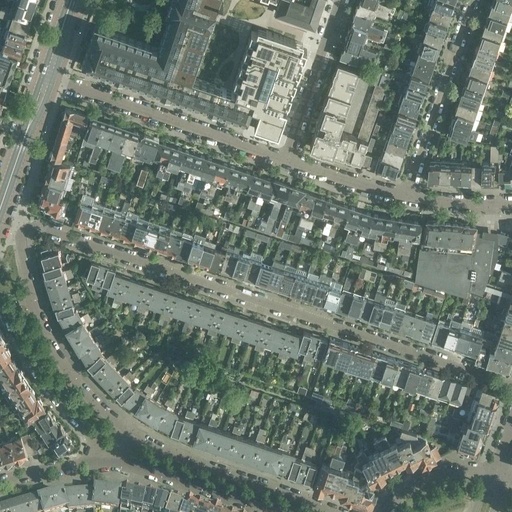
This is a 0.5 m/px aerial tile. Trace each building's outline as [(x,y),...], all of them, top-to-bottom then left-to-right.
[(2,4),(1,9),(2,10),(14,14),(30,20),(32,15),(33,14),(33,13),(33,12),(33,11),(34,6),(18,1),(16,0),(12,0),(10,7),(2,4)] [(95,26),(82,64),(246,120),(247,118),(254,99),(243,95),(234,92),(192,78),(210,25),(211,25),(217,10),(216,10),(218,2),(222,4),(223,1),(220,0),(170,0),(166,12),(170,14),(158,48),(95,26)] [(220,6),(197,75),(260,97),(251,122),(253,123),(262,126),(268,128),(278,131),(285,110),(288,103),(291,95),(293,88),(296,80),(298,73),(301,65),(303,59),(306,50),(313,28),(270,13),(274,0),(223,0),(225,0),(223,7),(220,6)] [(278,0),(275,10),(315,23),(322,0),(278,0)] [(359,0),(360,1),(390,11),(393,12),(395,6),(392,5),(378,0),(359,0)] [(428,0),(427,5),(433,7),(451,14),(452,11),(452,9),(454,2),(448,0),(428,0)] [(511,0),(494,0),(493,3),(493,4),(511,10),(511,0)] [(356,6),(356,9),(356,10),(356,12),(372,18),(375,11),(388,16),(391,17),(393,12),(390,11),(360,1),(358,5),(356,6)] [(490,13),(507,20),(509,20),(511,10),(493,4),(492,4),(491,7),(491,8),(490,13)] [(433,7),(429,18),(446,24),(447,22),(449,21),(450,18),(449,16),(450,15),(451,14),(433,7)] [(0,16),(7,19),(5,25),(6,26),(9,27),(10,27),(10,28),(26,33),(27,33),(26,32),(27,28),(28,27),(29,26),(29,24),(30,20),(14,14),(2,10),(1,9),(0,9),(0,16)] [(404,9),(404,10),(402,15),(400,20),(400,21),(405,22),(408,11),(404,9)] [(354,17),(352,23),(382,34),(385,35),(388,28),(384,27),(371,23),(372,18),(356,12),(354,13),(353,16),(354,17)] [(486,23),(504,30),(505,30),(509,20),(507,20),(490,13),(488,14),(487,16),(488,18),(486,23)] [(429,18),(425,28),(427,29),(444,35),(445,32),(444,31),(446,24),(429,18)] [(349,29),(348,31),(349,33),(348,34),(365,40),(367,34),(380,39),(384,40),(385,35),(382,34),(352,23),(350,28),(349,29)] [(483,33),(500,39),(502,40),(505,30),(504,30),(486,23),(485,24),(484,26),(485,28),(483,33)] [(5,25),(1,38),(2,38),(24,46),(28,33),(27,33),(26,33),(10,28),(10,27),(9,27),(6,26),(5,25)] [(415,33),(413,37),(423,40),(439,46),(440,43),(441,43),(443,39),(442,38),(442,36),(444,36),(444,35),(427,29),(424,36),(415,33)] [(479,41),(479,43),(497,49),(499,49),(502,40),(500,39),(483,33),(481,34),(480,36),(481,38),(480,42),(479,41)] [(346,40),(344,46),(378,57),(380,51),(377,50),(363,45),(365,40),(348,34),(348,35),(346,36),(345,38),(346,40)] [(0,37),(0,42),(4,44),(1,51),(18,57),(17,57),(19,58),(24,46),(2,38),(1,38),(0,37)] [(413,37),(412,41),(421,44),(419,51),(437,57),(437,54),(437,53),(439,46),(423,40),(413,37)] [(383,47),(390,49),(391,45),(393,42),(389,40),(387,44),(385,43),(383,47)] [(477,47),(475,52),(494,59),(495,59),(499,49),(497,49),(479,43),(478,43),(477,46),(477,47)] [(341,56),(340,57),(357,63),(359,57),(372,61),(376,63),(378,57),(344,46),(343,51),(341,51),(340,54),(341,56)] [(0,64),(13,68),(14,68),(14,66),(15,63),(17,63),(18,59),(17,58),(17,57),(18,57),(1,51),(0,50),(0,64)] [(417,58),(415,62),(432,68),(432,65),(434,64),(435,61),(434,60),(435,58),(436,58),(437,57),(419,51),(417,58)] [(473,60),(472,61),(473,62),(473,63),(490,69),(492,69),(495,59),(494,59),(475,52),(474,55),(473,56),(473,59),(473,60)] [(406,59),(405,62),(414,66),(412,72),(428,78),(432,68),(415,62),(406,59)] [(329,90),(317,126),(310,145),(333,152),(333,153),(338,155),(338,154),(346,157),(346,158),(356,161),(356,160),(360,162),(368,140),(358,137),(350,134),(342,131),(342,133),(338,132),(360,70),(338,63),(335,71),(333,76),(334,76),(332,81),(331,81),(329,90)] [(470,70),(469,73),(487,79),(488,79),(492,69),(490,69),(473,63),(472,65),(470,66),(469,69),(470,70)] [(0,78),(9,81),(10,78),(11,75),(13,75),(14,71),(12,70),(13,68),(0,64),(0,78)] [(372,73),(382,76),(383,74),(384,71),(373,68),(372,73)] [(406,71),(403,81),(408,83),(425,88),(428,78),(412,72),(406,71)] [(375,80),(380,81),(382,76),(372,73),(370,78),(375,80)] [(467,80),(466,82),(484,89),(485,89),(488,79),(487,79),(469,73),(468,75),(467,76),(466,79),(467,80)] [(385,87),(389,76),(383,74),(379,85),(385,87)] [(0,89),(5,91),(6,87),(7,87),(9,86),(10,84),(9,82),(9,81),(0,78),(0,89)] [(375,85),(375,86),(385,90),(386,87),(379,85),(380,81),(375,80),(374,84),(375,85)] [(401,81),(399,90),(404,93),(405,93),(405,94),(421,99),(421,98),(423,97),(424,95),(423,93),(425,88),(408,83),(403,81),(403,82),(401,81)] [(463,90),(462,92),(480,98),(482,99),(485,89),(484,89),(466,82),(465,85),(463,86),(463,88),(463,90)] [(375,86),(373,91),(383,94),(384,93),(385,90),(375,86)] [(373,91),(372,96),(382,99),(383,94),(373,91)] [(460,100),(459,102),(477,108),(478,109),(480,103),(482,99),(480,98),(462,92),(462,95),(460,96),(459,98),(460,100)] [(398,109),(416,115),(419,105),(421,104),(422,101),(421,99),(405,94),(405,93),(404,93),(398,109)] [(372,96),(370,100),(380,104),(382,99),(372,96)] [(370,100),(368,105),(379,109),(380,104),(370,100)] [(456,105),(456,108),(456,109),(456,110),(457,110),(456,112),(474,118),(475,118),(478,109),(477,108),(459,102),(458,105),(456,105)] [(368,105),(367,111),(377,114),(379,109),(368,105)] [(62,118),(73,121),(80,123),(79,125),(83,126),(85,127),(89,115),(66,107),(62,118)] [(395,115),(393,118),(395,119),(404,122),(412,125),(414,121),(415,120),(416,117),(415,116),(416,115),(398,109),(397,108),(395,115)] [(367,111),(365,116),(375,119),(377,114),(367,111)] [(452,119),(451,121),(453,121),(452,122),(472,129),(475,118),(474,118),(456,112),(455,113),(454,113),(454,114),(452,115),(452,118),(452,119)] [(94,147),(103,119),(98,118),(97,116),(94,115),(93,116),(91,115),(90,119),(89,121),(88,120),(86,127),(84,134),(84,135),(82,143),(94,147)] [(493,125),(499,127),(502,117),(498,115),(496,115),(493,125)] [(365,116),(363,121),(373,124),(375,119),(365,116)] [(62,118),(56,137),(67,141),(70,134),(71,130),(73,121),(62,118)] [(393,118),(390,128),(392,129),(409,135),(409,134),(411,133),(412,130),(411,129),(412,125),(404,122),(395,119),(393,118)] [(103,119),(94,147),(89,160),(96,162),(102,143),(108,145),(109,143),(115,124),(114,123),(114,122),(110,121),(109,122),(103,119)] [(363,121),(361,127),(371,130),(373,124),(363,121)] [(450,127),(449,132),(467,138),(476,141),(476,140),(479,131),(472,129),(452,122),(452,123),(450,123),(450,126),(450,127)] [(115,124),(109,143),(108,145),(114,147),(107,166),(114,169),(121,147),(127,128),(122,126),(121,124),(118,123),(117,124),(115,124)] [(489,134),(491,135),(496,136),(499,127),(493,125),(492,124),(489,134)] [(361,127),(359,132),(369,135),(371,130),(361,127)] [(127,128),(121,147),(114,169),(120,171),(126,151),(132,153),(133,151),(139,132),(138,132),(138,130),(134,129),(133,130),(127,128)] [(390,128),(387,138),(388,139),(406,145),(406,144),(407,143),(408,140),(408,139),(409,135),(392,129),(390,128)] [(152,159),(158,143),(159,139),(139,132),(133,151),(133,153),(148,158),(152,159)] [(359,132),(358,137),(368,140),(369,135),(359,132)] [(440,134),(437,144),(442,144),(447,136),(440,134)] [(50,157),(53,158),(61,161),(65,148),(67,143),(67,141),(56,137),(50,157)] [(387,138),(383,148),(385,149),(402,155),(404,150),(405,150),(406,147),(405,145),(406,145),(388,139),(387,138)] [(159,143),(154,158),(155,158),(161,160),(156,172),(162,174),(167,157),(171,145),(167,144),(166,142),(163,141),(162,142),(160,142),(160,143),(159,143)] [(482,162),(481,182),(482,183),(485,184),(487,182),(494,183),(494,168),(495,162),(495,160),(499,160),(499,145),(491,144),(490,162),(482,162)] [(167,157),(162,174),(168,176),(172,164),(177,166),(179,161),(183,149),(182,149),(181,147),(179,147),(178,147),(171,145),(167,157)] [(383,148),(380,157),(381,157),(382,158),(385,159),(398,164),(398,163),(399,164),(399,163),(401,163),(402,159),(401,158),(402,155),(385,149),(383,148)] [(179,161),(177,166),(183,168),(179,180),(185,182),(191,165),(195,153),(189,152),(189,150),(186,149),(185,150),(183,149),(179,161)] [(183,187),(183,189),(188,191),(189,189),(191,184),(195,172),(200,174),(202,169),(206,157),(205,157),(204,155),(202,154),(200,155),(195,153),(191,165),(185,182),(183,187)] [(366,153),(362,163),(369,165),(372,155),(366,153)] [(201,187),(199,194),(205,196),(206,195),(207,190),(213,173),(217,161),(212,159),(212,158),(209,157),(208,158),(206,157),(202,169),(200,174),(205,175),(201,187)] [(375,168),(375,169),(382,172),(382,171),(383,170),(395,174),(398,166),(398,167),(399,165),(399,164),(398,163),(398,164),(385,159),(382,158),(381,157),(380,157),(379,157),(376,167),(375,168)] [(49,169),(49,170),(66,176),(71,178),(75,165),(72,164),(69,164),(66,163),(61,161),(53,158),(51,163),(49,164),(48,167),(49,169)] [(507,171),(498,171),(499,182),(511,182),(511,158),(511,160),(510,166),(511,166),(511,175),(510,176),(507,177),(507,171)] [(426,174),(426,181),(432,181),(433,182),(437,183),(438,181),(439,181),(440,162),(440,160),(430,159),(430,161),(429,166),(427,166),(427,170),(427,174),(426,174)] [(440,162),(439,181),(440,183),(443,183),(445,182),(449,182),(450,162),(450,160),(440,160),(440,162)] [(450,162),(449,182),(453,182),(454,184),(457,184),(459,183),(460,183),(461,163),(461,161),(450,160),(450,162)] [(207,190),(206,195),(211,196),(213,191),(214,192),(218,180),(223,182),(225,177),(229,165),(228,165),(227,163),(225,162),(223,163),(217,161),(213,173),(207,190)] [(461,163),(460,183),(470,183),(471,163),(471,162),(461,161),(461,163)] [(471,163),(470,183),(474,183),(475,185),(478,185),(479,184),(481,184),(481,182),(482,162),(471,162),(471,163)] [(225,177),(223,182),(229,183),(225,196),(230,197),(236,181),(240,169),(235,167),(235,166),(232,165),(231,166),(229,165),(225,177)] [(145,179),(148,171),(141,169),(139,177),(145,179)] [(236,181),(230,197),(231,198),(237,200),(241,187),(246,189),(247,185),(251,173),(250,171),(247,170),(246,171),(240,169),(236,181)] [(45,180),(45,182),(67,189),(70,190),(73,179),(71,178),(66,176),(49,170),(47,175),(45,176),(45,179),(45,180)] [(247,185),(246,189),(252,191),(248,203),(250,204),(251,204),(253,205),(259,189),(263,177),(258,175),(257,173),(255,173),(253,173),(251,173),(247,185)] [(259,189),(253,205),(259,208),(264,195),(269,197),(270,193),(274,181),(263,177),(259,189)] [(261,219),(258,229),(270,233),(276,215),(282,197),(285,198),(289,185),(274,180),(274,181),(270,193),(269,197),(274,199),(270,213),(267,221),(261,219)] [(42,187),(41,191),(42,192),(41,193),(45,194),(47,194),(62,199),(64,192),(66,193),(67,189),(45,182),(43,186),(42,187)] [(151,194),(155,195),(159,183),(155,182),(151,194)] [(281,217),(275,234),(288,238),(289,232),(284,231),(292,205),(298,207),(300,203),(304,191),(304,190),(292,186),(289,185),(285,198),(288,199),(281,217)] [(289,232),(288,238),(298,241),(299,241),(301,235),(302,231),(305,223),(311,207),(315,195),(304,191),(300,203),(298,207),(303,209),(299,221),(295,235),(289,232)] [(75,219),(74,220),(75,220),(76,220),(76,221),(77,222),(78,223),(79,223),(80,223),(81,222),(83,223),(86,224),(87,220),(89,213),(91,206),(92,204),(93,202),(94,199),(94,198),(94,197),(90,195),(89,195),(88,194),(83,193),(82,196),(81,198),(79,206),(76,214),(76,215),(75,219)] [(43,197),(42,200),(43,201),(42,202),(47,204),(46,208),(53,209),(52,212),(54,213),(53,215),(55,216),(62,218),(64,214),(63,213),(65,208),(67,201),(63,200),(64,200),(62,199),(47,194),(45,194),(44,197),(43,197)] [(311,207),(305,223),(306,223),(311,225),(315,213),(321,215),(322,211),(326,199),(325,199),(324,197),(322,196),(321,197),(315,195),(311,207)] [(322,211),(321,215),(326,217),(322,229),(328,231),(334,215),(338,203),(332,201),(332,199),(329,199),(328,199),(326,199),(322,211)] [(115,209),(108,231),(109,232),(110,233),(113,234),(115,233),(119,235),(127,210),(130,202),(124,200),(121,211),(115,209)] [(203,203),(197,201),(194,208),(200,210),(203,203)] [(87,220),(86,224),(87,224),(88,226),(91,227),(92,226),(97,227),(102,210),(104,205),(93,202),(92,204),(91,206),(89,213),(87,220)] [(334,215),(328,231),(333,233),(334,233),(338,221),(344,223),(345,219),(349,207),(348,206),(347,205),(345,204),(343,205),(338,203),(334,215)] [(102,210),(97,227),(98,228),(99,230),(102,230),(104,230),(108,231),(115,209),(104,205),(102,210)] [(345,219),(344,223),(349,225),(345,237),(346,238),(344,242),(349,244),(351,239),(357,223),(361,211),(355,209),(355,207),(352,206),(351,207),(349,207),(345,219)] [(212,213),(223,217),(225,211),(214,207),(213,210),(212,213)] [(127,210),(119,235),(121,235),(122,237),(124,238),(126,237),(130,239),(136,221),(137,217),(138,214),(127,210)] [(351,239),(349,244),(354,246),(355,241),(357,241),(359,234),(366,237),(368,231),(369,227),(372,215),(371,214),(370,213),(368,212),(367,213),(361,211),(357,223),(351,239)] [(369,227),(368,231),(375,233),(373,245),(372,251),(379,252),(384,217),(378,216),(377,214),(375,214),(374,215),(372,215),(369,227)] [(136,221),(130,239),(132,239),(133,241),(136,242),(137,241),(142,243),(148,225),(149,221),(137,217),(136,221)] [(384,217),(379,252),(383,252),(384,247),(386,247),(388,235),(393,236),(396,219),(395,218),(394,217),(391,217),(390,218),(384,217)] [(396,219),(393,236),(399,237),(397,249),(398,249),(397,255),(403,256),(404,250),(408,221),(403,220),(402,218),(399,218),(398,219),(396,219)] [(424,227),(423,238),(425,238),(424,240),(424,242),(436,243),(451,244),(473,246),(474,245),(474,243),(475,243),(476,238),(477,232),(476,232),(476,226),(476,225),(454,223),(439,221),(428,220),(428,221),(426,221),(425,227),(424,227)] [(148,225),(142,243),(147,244),(147,245),(152,247),(152,246),(153,246),(159,229),(160,224),(149,221),(148,225)] [(403,256),(402,259),(408,259),(409,251),(411,239),(418,240),(421,223),(419,222),(418,221),(415,221),(414,222),(408,221),(404,250),(403,256)] [(159,229),(153,246),(154,247),(154,248),(159,250),(160,248),(164,250),(170,232),(171,228),(160,224),(159,229)] [(170,232),(164,250),(169,251),(170,253),(173,254),(175,253),(176,254),(177,248),(182,236),(183,232),(171,228),(170,232)] [(257,233),(258,232),(251,230),(246,228),(245,234),(249,235),(256,237),(257,233)] [(204,244),(198,261),(199,261),(199,262),(204,264),(204,263),(209,265),(215,247),(220,231),(216,230),(215,236),(214,235),(211,246),(204,244)] [(421,240),(415,281),(448,291),(464,296),(466,296),(469,290),(473,292),(482,294),(487,282),(490,270),(493,271),(494,267),(496,262),(498,256),(498,252),(498,244),(498,238),(495,238),(496,231),(487,230),(486,230),(485,237),(485,239),(476,238),(475,243),(474,243),(474,245),(473,246),(451,244),(436,243),(424,242),(424,240),(421,240)] [(301,235),(299,241),(311,245),(312,239),(305,237),(306,232),(302,231),(301,235)] [(177,248),(176,254),(178,256),(180,256),(183,256),(187,257),(193,240),(194,235),(183,232),(182,236),(177,248)] [(193,240),(187,257),(188,258),(188,259),(193,260),(193,259),(198,261),(204,244),(206,239),(206,237),(195,233),(194,235),(193,240)] [(498,233),(498,238),(498,244),(506,247),(509,237),(498,233)] [(215,247),(209,265),(210,265),(211,266),(214,267),(216,267),(220,268),(226,251),(226,250),(229,241),(226,240),(224,245),(222,244),(221,249),(215,247)] [(303,247),(292,243),(290,248),(302,252),(303,247)] [(347,250),(345,255),(351,257),(355,246),(354,246),(349,244),(347,250)] [(51,246),(41,250),(43,255),(41,256),(45,267),(62,261),(60,256),(61,256),(59,251),(53,252),(51,246)] [(226,251),(220,268),(232,272),(238,253),(240,248),(235,246),(235,249),(227,246),(226,250),(226,251)] [(249,257),(243,276),(255,280),(261,261),(263,255),(251,251),(250,254),(249,257)] [(238,253),(232,272),(243,276),(249,257),(250,254),(244,252),(243,255),(238,253)] [(87,267),(84,275),(87,276),(86,277),(93,280),(93,281),(91,287),(90,288),(95,290),(95,288),(104,264),(92,260),(89,268),(87,267)] [(272,265),(266,283),(277,287),(285,265),(285,264),(274,260),(273,262),(272,265)] [(389,265),(388,269),(400,273),(401,268),(395,266),(395,261),(390,260),(389,264),(389,265)] [(45,268),(43,268),(46,279),(65,273),(72,271),(71,268),(70,266),(63,268),(62,269),(60,263),(62,263),(62,261),(45,267),(45,268)] [(261,261),(255,280),(266,283),(272,265),(261,261)] [(95,288),(95,290),(99,291),(102,283),(103,283),(108,285),(110,285),(114,273),(116,268),(104,264),(95,288)] [(285,265),(277,287),(289,291),(295,272),(297,267),(285,264),(285,265)] [(306,276),(300,295),(312,299),(318,280),(320,275),(313,273),(315,266),(310,264),(308,271),(306,276)] [(295,272),(289,291),(300,295),(306,276),(308,271),(297,267),(295,272)] [(369,279),(372,270),(361,267),(358,276),(369,279)] [(493,271),(492,274),(499,276),(501,269),(500,269),(494,267),(493,271)] [(401,268),(400,273),(412,277),(412,272),(406,270),(401,268)] [(377,272),(372,270),(369,279),(374,281),(377,272)] [(511,273),(502,270),(499,279),(511,283),(510,290),(511,290),(511,273)] [(65,273),(46,279),(50,291),(69,285),(66,278),(73,276),(72,271),(65,273)] [(318,280),(312,299),(323,303),(329,284),(330,281),(331,278),(332,275),(321,272),(320,275),(318,280)] [(108,285),(106,291),(115,294),(112,301),(111,304),(115,306),(116,302),(119,295),(125,277),(114,273),(110,285),(108,285)] [(403,278),(393,275),(391,280),(402,283),(403,278)] [(342,289),(336,307),(341,309),(342,310),(345,311),(346,310),(347,311),(353,291),(348,289),(352,278),(347,276),(343,288),(342,289)] [(119,295),(116,302),(117,303),(120,304),(123,297),(131,299),(137,281),(125,277),(119,295)] [(329,284),(323,303),(334,307),(335,307),(341,288),(343,281),(331,278),(330,281),(329,284)] [(137,281),(131,299),(138,302),(143,303),(149,285),(137,281)] [(423,286),(413,283),(411,289),(421,293),(422,291),(423,286)] [(69,285),(50,291),(54,302),(72,296),(69,285)] [(149,285),(143,303),(146,304),(154,307),(161,289),(149,285)] [(432,295),(434,290),(423,286),(422,291),(432,295)] [(161,289),(154,307),(162,310),(159,317),(158,322),(162,324),(162,322),(163,318),(166,311),(172,293),(161,289)] [(364,294),(357,314),(362,316),(362,317),(365,318),(366,317),(367,318),(374,298),(368,296),(370,291),(365,289),(364,294)] [(444,293),(434,290),(432,295),(439,297),(437,301),(441,303),(443,298),(444,293)] [(364,294),(353,291),(347,311),(348,311),(348,313),(351,314),(353,313),(357,314),(364,294)] [(162,322),(162,324),(166,325),(166,323),(170,312),(171,313),(178,315),(184,297),(172,293),(166,311),(163,318),(162,322)] [(501,294),(498,303),(505,305),(508,306),(511,307),(511,295),(511,298),(501,294)] [(72,296),(54,302),(58,316),(59,315),(75,310),(74,309),(73,304),(74,303),(72,296)] [(184,297),(178,315),(189,319),(196,301),(184,297)] [(374,298),(367,318),(368,318),(369,319),(372,320),(373,319),(378,321),(384,301),(374,298)] [(384,301),(378,321),(379,321),(379,323),(382,324),(383,323),(388,324),(395,305),(396,301),(385,298),(384,301)] [(196,301),(189,319),(201,323),(208,304),(196,301)] [(208,304),(201,323),(213,327),(219,308),(208,304)] [(395,305),(388,324),(393,326),(393,327),(396,328),(397,327),(398,328),(405,308),(395,305)] [(498,311),(497,315),(505,318),(511,320),(511,307),(508,306),(505,305),(502,312),(498,311)] [(75,310),(59,315),(67,328),(83,318),(77,308),(74,309),(75,310)] [(219,308),(213,327),(225,331),(231,312),(219,308)] [(415,311),(405,308),(398,328),(399,328),(400,330),(403,331),(406,330),(408,331),(415,311)] [(426,315),(415,311),(408,331),(413,333),(414,334),(417,335),(418,334),(419,335),(426,315)] [(426,315),(419,335),(420,335),(420,336),(424,337),(425,336),(430,338),(431,334),(436,320),(438,314),(427,311),(426,315)] [(231,312),(225,331),(236,334),(243,316),(238,314),(231,312)] [(489,313),(486,324),(497,328),(501,329),(511,332),(511,320),(505,318),(497,315),(489,313)] [(243,316),(236,334),(249,339),(255,320),(243,316)] [(67,328),(66,328),(73,340),(90,329),(86,323),(84,320),(83,318),(67,328)] [(438,320),(432,338),(432,339),(434,340),(436,341),(438,341),(442,342),(448,323),(449,321),(439,318),(438,320)] [(255,320),(249,339),(260,342),(266,324),(255,320)] [(448,323),(442,342),(443,342),(445,344),(447,345),(449,344),(453,346),(459,327),(460,325),(449,321),(448,323)] [(459,327),(453,346),(465,350),(471,330),(468,329),(469,325),(461,323),(460,325),(459,327)] [(260,344),(258,350),(262,351),(265,344),(272,346),(278,328),(266,324),(260,342),(261,343),(260,344)] [(471,330),(465,350),(476,353),(479,347),(480,342),(482,336),(483,334),(484,330),(472,326),(471,330)] [(278,328),(272,346),(284,350),(290,332),(278,328)] [(483,334),(482,336),(493,339),(497,340),(511,345),(511,332),(501,329),(497,328),(495,334),(484,330),(483,334)] [(90,329),(73,340),(81,352),(97,342),(96,341),(103,337),(101,333),(94,337),(90,329)] [(302,336),(298,348),(300,348),(305,350),(304,351),(305,352),(302,363),(306,365),(310,353),(316,335),(304,331),(302,336)] [(284,351),(282,358),(286,359),(288,352),(297,355),(300,348),(298,348),(302,336),(290,332),(284,350),(284,351)] [(310,353),(306,365),(310,366),(314,354),(315,355),(315,354),(322,356),(328,339),(327,339),(316,335),(310,353)] [(482,336),(480,342),(491,346),(490,351),(489,351),(511,358),(511,345),(497,340),(493,339),(482,336)] [(97,342),(81,352),(88,364),(101,353),(103,352),(99,344),(105,340),(103,337),(96,341),(97,342)] [(324,357),(323,358),(335,362),(342,342),(330,338),(324,357)] [(335,362),(335,364),(346,368),(353,346),(342,342),(335,362)] [(0,361),(9,356),(11,355),(10,354),(11,352),(8,348),(6,348),(4,345),(5,343),(0,346),(0,361)] [(346,368),(345,370),(357,374),(365,349),(353,346),(346,368)] [(476,353),(474,359),(486,363),(506,370),(510,368),(511,361),(511,358),(489,351),(488,355),(484,354),(486,349),(479,347),(476,353)] [(365,349),(357,374),(368,378),(376,353),(365,349)] [(101,353),(88,364),(94,370),(93,371),(96,374),(109,360),(114,354),(111,352),(106,357),(105,358),(101,353)] [(376,353),(368,378),(380,381),(388,357),(376,353)] [(109,360),(96,374),(105,383),(118,369),(112,363),(117,358),(114,354),(109,360)] [(9,356),(0,361),(0,376),(16,366),(15,365),(16,363),(14,361),(13,360),(9,356)] [(388,357),(380,381),(392,385),(392,383),(393,380),(400,361),(388,357)] [(393,380),(392,383),(404,387),(405,384),(411,365),(400,361),(393,380)] [(405,384),(404,387),(411,389),(410,392),(414,393),(415,390),(416,388),(423,368),(411,365),(405,384)] [(16,366),(0,376),(0,386),(3,390),(6,388),(23,376),(23,374),(21,370),(19,370),(16,366)] [(416,388),(415,390),(427,394),(428,391),(434,372),(423,368),(416,388)] [(118,369),(105,383),(113,392),(127,378),(127,379),(133,373),(130,370),(124,375),(118,369)] [(428,391),(427,394),(437,397),(437,396),(438,395),(439,393),(438,392),(444,375),(434,372),(428,391)] [(127,378),(113,392),(116,395),(117,394),(123,400),(135,388),(134,387),(130,383),(131,382),(130,381),(135,376),(133,373),(127,379),(127,378)] [(438,395),(437,396),(450,401),(451,397),(457,379),(445,375),(445,376),(444,375),(438,392),(439,393),(438,395)] [(23,376),(6,388),(3,390),(10,401),(13,398),(30,387),(27,383),(28,381),(25,377),(23,377),(23,376)] [(451,397),(450,401),(460,404),(461,400),(463,394),(467,383),(457,379),(451,397)] [(467,383),(463,394),(468,396),(472,384),(467,383)] [(135,388),(123,400),(135,408),(136,409),(146,393),(146,392),(145,392),(136,385),(134,387),(135,388)] [(478,387),(474,397),(497,405),(498,400),(500,399),(500,396),(500,395),(500,394),(482,388),(478,386),(478,387)] [(30,387),(13,398),(10,401),(16,412),(20,409),(38,397),(38,396),(37,397),(34,393),(35,391),(33,389),(31,388),(30,387)] [(146,393),(136,409),(147,415),(153,404),(156,399),(150,395),(154,389),(151,387),(147,392),(146,392),(146,393)] [(38,397),(20,409),(16,412),(17,412),(18,412),(22,417),(23,417),(28,423),(32,419),(34,418),(33,417),(46,409),(42,403),(43,401),(40,398),(38,398),(38,397)] [(323,402),(334,405),(335,401),(324,397),(323,402)] [(471,407),(470,409),(493,416),(493,417),(495,411),(496,410),(497,408),(497,407),(497,405),(474,397),(471,407)] [(153,404),(147,415),(158,423),(169,407),(156,399),(153,404)] [(334,405),(345,409),(347,405),(335,401),(334,405)] [(371,407),(362,404),(359,413),(368,416),(371,407)] [(345,409),(357,413),(358,409),(347,405),(345,409)] [(169,407),(158,423),(171,431),(177,415),(178,416),(179,413),(169,407)] [(421,412),(432,416),(433,411),(422,407),(421,412)] [(34,418),(32,419),(40,431),(41,431),(55,421),(55,420),(56,419),(54,415),(52,415),(47,409),(34,418)] [(177,415),(171,431),(179,434),(179,435),(182,436),(188,418),(191,411),(186,409),(183,416),(183,417),(178,416),(177,415)] [(470,409),(466,420),(489,428),(491,423),(493,417),(492,417),(493,416),(470,409)] [(370,410),(368,418),(375,420),(377,415),(378,413),(372,411),(370,410)] [(188,418),(182,436),(193,440),(199,421),(193,419),(195,412),(191,411),(188,418)] [(449,415),(446,427),(448,427),(461,432),(462,432),(481,439),(483,435),(485,435),(488,435),(488,434),(490,428),(489,428),(466,420),(462,419),(456,417),(452,416),(449,415)] [(337,418),(335,425),(342,427),(344,423),(337,418)] [(393,419),(391,424),(402,428),(403,423),(393,419)] [(55,421),(41,431),(48,442),(65,431),(60,424),(59,425),(55,421)] [(199,421),(193,440),(206,444),(212,426),(199,421)] [(236,434),(230,452),(242,456),(248,437),(240,435),(244,423),(240,421),(240,423),(239,426),(238,428),(237,432),(236,434)] [(434,422),(430,421),(427,430),(435,433),(438,423),(434,422)] [(212,426),(206,444),(218,448),(224,430),(212,426)] [(248,437),(242,456),(254,460),(264,428),(260,427),(256,440),(248,437)] [(264,428),(254,460),(266,464),(272,446),(263,443),(268,430),(264,428)] [(396,440),(406,461),(408,465),(417,461),(416,460),(419,459),(409,438),(405,430),(402,428),(400,434),(403,441),(398,443),(396,440)] [(224,430),(218,448),(230,452),(236,434),(224,430)] [(416,433),(405,430),(409,438),(419,459),(422,465),(437,458),(440,456),(435,447),(432,448),(427,438),(427,436),(416,433)] [(65,431),(48,442),(49,442),(50,442),(58,454),(65,449),(67,449),(71,447),(71,445),(72,444),(64,432),(65,431)] [(283,449),(277,467),(289,471),(293,457),(295,458),(296,453),(287,451),(291,439),(291,432),(289,431),(288,435),(287,438),(285,443),(283,449)] [(454,438),(452,445),(456,446),(463,449),(477,453),(479,452),(480,448),(479,446),(481,439),(462,432),(461,432),(459,439),(454,438)] [(27,434),(21,436),(23,442),(33,438),(30,434),(27,434)] [(385,434),(380,437),(384,446),(395,467),(406,461),(396,440),(390,443),(385,434)] [(10,439),(9,440),(16,458),(18,459),(22,458),(23,456),(28,454),(23,442),(21,436),(16,437),(14,437),(13,438),(11,438),(10,439)] [(378,449),(373,452),(384,472),(395,467),(384,446),(380,437),(373,440),(378,449)] [(35,447),(33,438),(23,442),(28,454),(37,451),(35,447)] [(272,446),(266,464),(277,467),(283,449),(285,443),(281,442),(274,439),(272,446)] [(0,450),(4,462),(5,462),(6,463),(10,462),(11,460),(16,458),(9,440),(4,442),(2,441),(1,442),(0,441),(0,450)] [(314,488),(313,488),(323,491),(324,487),(328,488),(335,466),(339,456),(343,444),(344,442),(339,440),(338,443),(334,455),(332,454),(329,464),(323,462),(322,461),(314,488)] [(368,443),(356,448),(362,461),(368,473),(367,475),(371,482),(368,483),(374,485),(374,484),(377,482),(376,480),(385,476),(384,472),(373,452),(368,443)] [(335,466),(328,488),(340,492),(348,470),(342,468),(345,458),(346,454),(344,453),(347,445),(343,444),(339,456),(335,466)] [(289,471),(288,473),(296,476),(296,477),(300,478),(306,460),(308,454),(310,448),(305,446),(301,458),(300,458),(300,459),(295,458),(293,457),(289,471)] [(306,460),(300,478),(304,479),(304,478),(312,481),(317,465),(311,463),(311,461),(315,449),(310,448),(308,454),(306,460)] [(340,492),(339,494),(341,497),(352,501),(358,483),(361,474),(362,469),(360,463),(356,464),(356,466),(353,472),(348,470),(340,492)] [(358,483),(352,501),(368,506),(372,504),(376,493),(372,492),(372,491),(374,485),(368,483),(362,481),(364,475),(361,474),(358,483)] [(94,491),(92,507),(95,508),(101,508),(100,511),(105,511),(106,509),(108,490),(96,488),(95,491),(94,491)] [(122,507),(121,511),(123,511),(131,511),(132,509),(134,495),(135,491),(132,490),(131,489),(127,488),(126,489),(124,489),(124,492),(124,493),(122,507)] [(106,509),(105,511),(109,511),(110,510),(118,511),(121,492),(108,490),(106,509)] [(63,491),(51,495),(53,500),(56,511),(60,511),(67,510),(70,509),(65,493),(64,493),(63,491)] [(94,491),(79,492),(81,511),(85,511),(94,510),(95,508),(92,507),(94,491)] [(132,509),(131,511),(142,511),(146,497),(146,494),(143,493),(143,491),(138,491),(137,492),(135,491),(134,495),(132,509)] [(79,492),(65,493),(70,509),(67,510),(67,511),(68,511),(77,511),(76,511),(81,511),(79,492)] [(142,511),(153,511),(157,499),(158,496),(154,495),(154,493),(149,492),(148,493),(147,493),(147,494),(146,494),(146,497),(142,511)] [(38,497),(37,498),(39,504),(41,511),(56,511),(53,500),(51,495),(39,498),(38,497)] [(153,511),(165,511),(167,508),(168,502),(170,498),(165,497),(164,496),(160,495),(158,496),(157,499),(153,511)] [(38,497),(27,500),(30,511),(41,511),(39,504),(37,498),(38,497)] [(165,511),(182,511),(185,503),(185,502),(170,497),(170,498),(168,502),(167,508),(165,511)] [(182,511),(196,511),(200,504),(195,502),(194,501),(190,499),(189,500),(186,500),(185,502),(185,503),(182,511)] [(30,511),(27,500),(15,504),(17,511),(30,511)]
